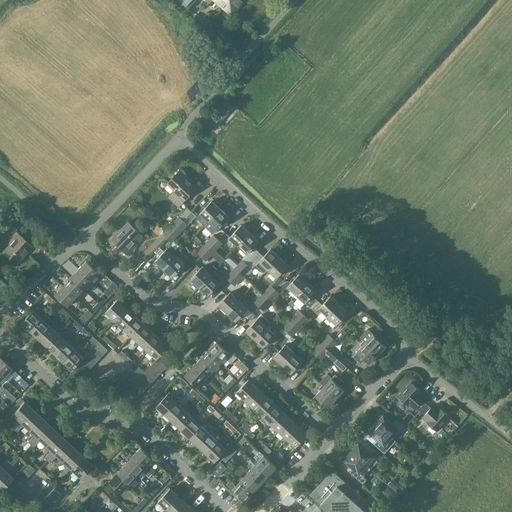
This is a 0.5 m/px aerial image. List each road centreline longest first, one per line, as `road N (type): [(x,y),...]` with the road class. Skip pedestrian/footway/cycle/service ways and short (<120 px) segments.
road 1 (residential): [(331,434),(209,319),(147,300),(81,239)]
road 2 (residential): [(407,351),(368,304),(274,230),(178,138)]
road 3 (residential): [(229,511),(140,429),(80,411),(0,337)]
road 4 (residential): [(178,138),(295,0)]
road 5 (residential): [(81,239),(178,138)]
road 6 (residential): [(511,437),(407,351)]
